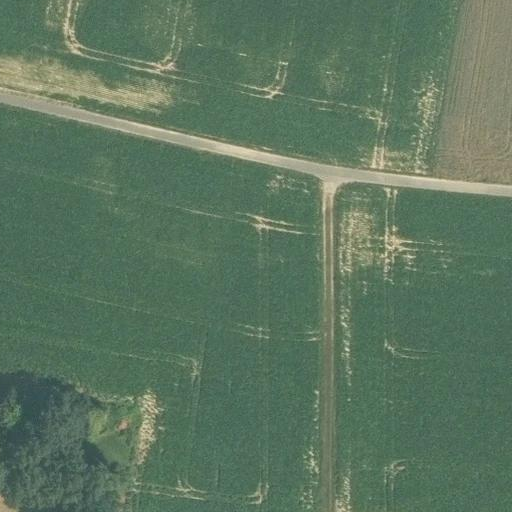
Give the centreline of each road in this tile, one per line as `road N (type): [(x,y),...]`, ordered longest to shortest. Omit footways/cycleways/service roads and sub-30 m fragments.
road 1 (track): [(0,101),(329,173),(511,192)]
road 2 (track): [(325,511),(329,173)]
